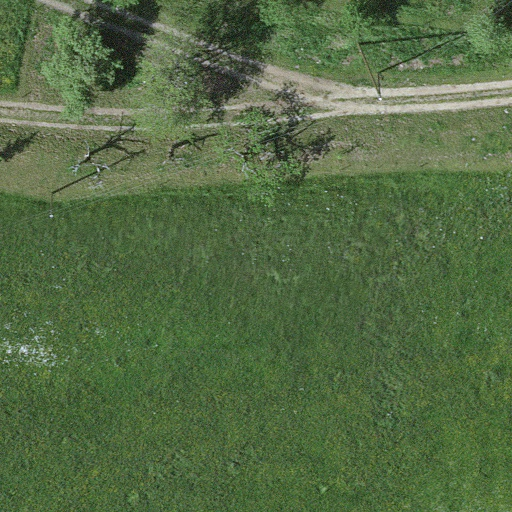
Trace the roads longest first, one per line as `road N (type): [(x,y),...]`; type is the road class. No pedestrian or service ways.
road 1 (track): [(511,98),(151,132),(0,117)]
road 2 (track): [(365,115),(53,0)]
